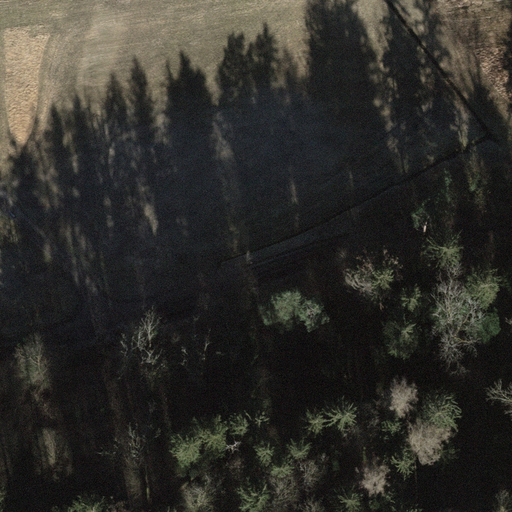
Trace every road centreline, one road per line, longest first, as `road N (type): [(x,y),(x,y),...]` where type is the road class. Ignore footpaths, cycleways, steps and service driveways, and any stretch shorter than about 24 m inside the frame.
road 1 (track): [(511,227),(343,261),(112,331)]
road 2 (track): [(0,186),(111,302),(112,331)]
